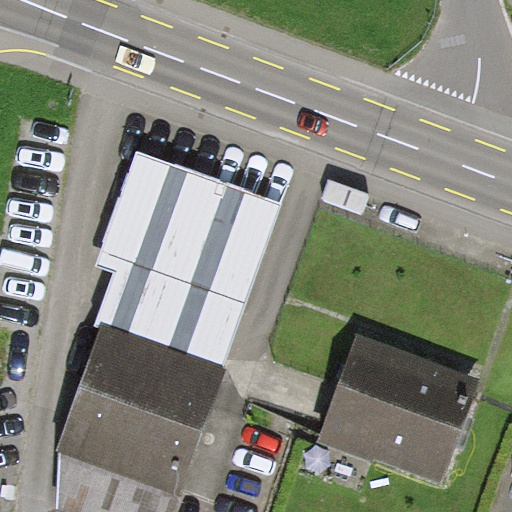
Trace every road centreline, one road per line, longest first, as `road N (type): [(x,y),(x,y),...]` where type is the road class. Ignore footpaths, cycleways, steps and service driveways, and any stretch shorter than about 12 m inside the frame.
road 1 (secondary): [(451,161),(13,0)]
road 2 (unclassified): [(451,161),(481,61),(473,0)]
